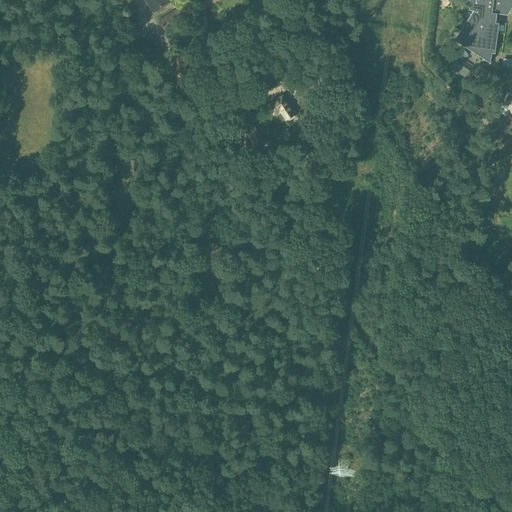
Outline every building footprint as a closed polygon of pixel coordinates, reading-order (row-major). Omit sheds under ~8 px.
[(143,0),(152,13),(171,1),(169,0),(143,0)] [(166,33),(200,11),(192,0),(189,0),(158,20),(166,33)] [(507,15),(511,8),(511,2),(511,0),(469,0),(468,10),(473,10),(464,24),(467,26),(462,33),(460,31),(454,40),(465,47),(490,63),(492,53),(495,53),(499,23),(496,22),(497,14),(507,15)] [(181,45),(193,38),(184,23),(172,30),(181,45)] [(190,68),(187,68),(187,51),(176,52),(176,93),(188,93),(187,76),(190,76),(190,68)] [(319,64),(310,70),(316,79),(325,73),(319,64)] [(490,74),(481,67),(477,73),(486,80),(490,74)] [(280,79),(283,83),(282,84),(286,90),(295,84),(299,81),(291,71),(288,74),(287,73),(280,79)] [(498,102),(495,105),(502,112),(502,113),(505,116),(509,112),(511,114),(511,113),(511,97),(507,93),(498,102)] [(286,120),(295,113),(283,95),(268,105),(274,114),(280,111),(286,120)] [(465,117),(456,108),(450,114),(459,123),(465,117)] [(244,131),(255,148),(265,142),(253,124),(244,131)] [(321,143),(324,138),(319,134),(316,139),(321,143)]
